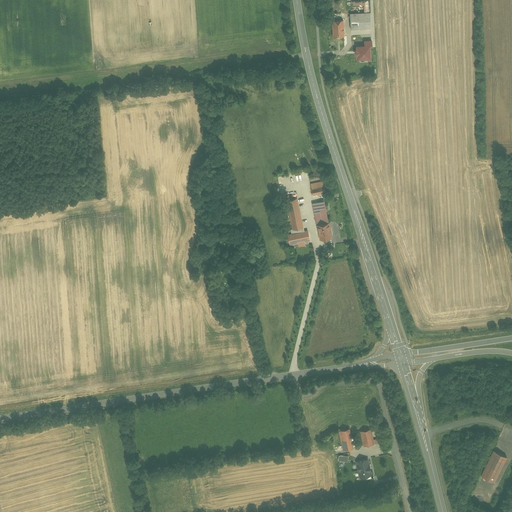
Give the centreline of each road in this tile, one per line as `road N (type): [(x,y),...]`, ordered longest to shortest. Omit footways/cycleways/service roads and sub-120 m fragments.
road 1 (unclassified): [(0,419),(363,365)]
road 2 (primary): [(390,326),(313,87),(296,0)]
road 3 (track): [(295,375),(307,397),(337,383),(379,384),(410,511)]
